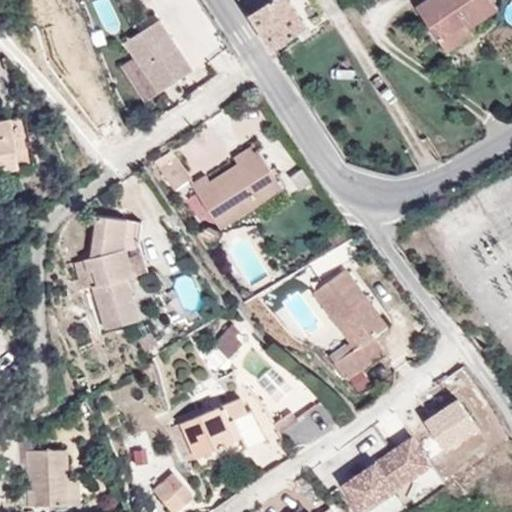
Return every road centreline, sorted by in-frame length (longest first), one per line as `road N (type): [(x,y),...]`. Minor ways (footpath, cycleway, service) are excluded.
road 1 (residential): [(39,403),(44,229),(260,59)]
road 2 (residential): [(229,511),(461,344)]
road 3 (unknown): [(511,126),(393,52),(371,16),(396,0)]
road 4 (unclassified): [(260,59),(346,189),(370,201)]
road 5 (unclassified): [(370,201),(391,251),(461,344)]
road 6 (unclassified): [(370,201),(414,199),(511,146)]
